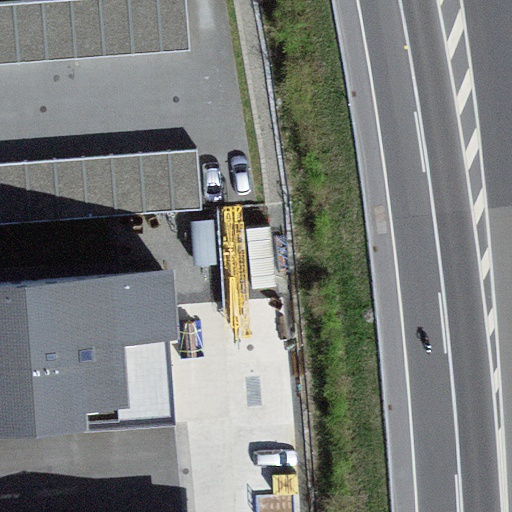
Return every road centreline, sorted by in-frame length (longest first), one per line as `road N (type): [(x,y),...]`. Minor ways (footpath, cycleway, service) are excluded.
road 1 (trunk): [(426,46),(461,295),(480,511)]
road 2 (trunk): [(438,0),(511,266)]
road 3 (trunk): [(511,137),(493,0)]
